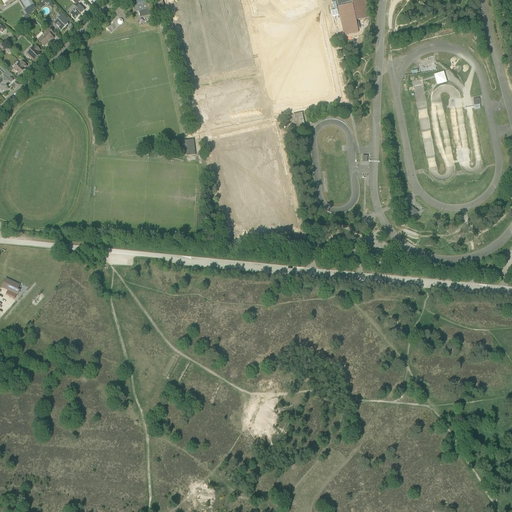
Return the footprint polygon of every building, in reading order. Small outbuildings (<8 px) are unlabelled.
[(49,0),(44,0),(38,6),(41,9),(44,6),(43,5),(46,3),(47,4),(48,3),(50,5),(49,5),(51,8),(54,5),(49,0)] [(163,1),(147,4),(146,0),(138,0),(133,1),(136,12),(139,12),(140,16),(165,10),(163,1)] [(340,0),(337,1),(344,36),(358,33),(356,21),(364,19),(370,18),(365,0),(340,0)] [(27,20),(36,8),(34,5),(32,7),(31,6),(24,11),(27,15),(25,16),(27,20)] [(75,20),(85,11),(79,5),(70,14),(72,16),(72,17),(75,20)] [(64,20),(66,18),(60,12),(55,17),(58,19),(53,24),(61,31),(68,24),(64,20)] [(38,40),(44,47),(50,41),(50,42),(54,39),(52,36),(54,34),(48,28),(44,32),(46,33),(38,40)] [(27,54),(32,60),(34,61),(40,55),(38,53),(40,51),(36,46),(33,48),(27,54)] [(25,69),(27,66),(22,61),(19,64),(13,69),(20,75),(25,70),(25,69)] [(0,67),(5,73),(3,76),(4,77),(0,80),(0,90),(2,92),(4,90),(6,92),(8,89),(6,87),(7,87),(5,86),(9,82),(11,83),(13,81),(10,77),(12,75),(2,66),(0,63),(0,67)] [(434,79),(437,87),(447,84),(444,75),(443,74),(434,77),(434,78),(434,79)] [(296,129),(305,126),(303,117),(302,113),(293,115),(293,116),(286,117),(289,130),(296,129)] [(186,156),(195,155),(194,140),(184,141),(186,156)] [(409,213),(409,217),(416,216),(419,213),(407,204),(404,208),(405,212),(404,212),(404,214),(409,213)] [(402,218),(403,218),(409,217),(409,213),(404,214),(404,212),(405,212),(404,208),(401,208),(402,218)] [(301,238),(285,237),(284,246),(300,248),(301,238)] [(385,259),(386,254),(386,252),(370,250),(370,258),(385,259)] [(20,285),(5,279),(1,287),(8,290),(6,294),(15,299),(17,294),(18,295),(20,291),(18,290),(20,285)]
